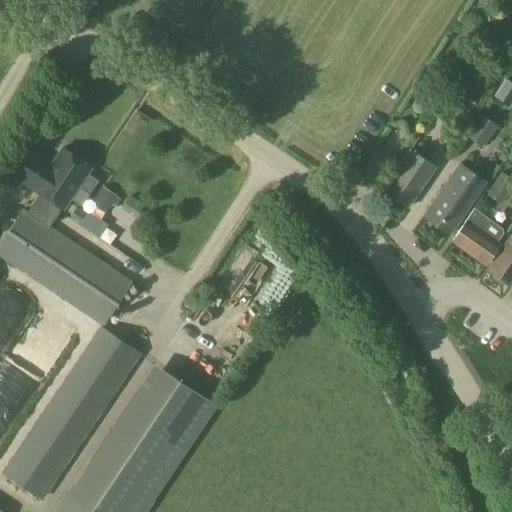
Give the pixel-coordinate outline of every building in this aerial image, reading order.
[(452,124),(473,88),(454,77),(433,112),(452,124)] [(508,108),(511,102),(511,89),(511,90),(511,88),(511,80),(508,78),(493,99),(508,108)] [(483,148),(498,126),(481,114),(465,136),(483,148)] [(0,245),(0,257),(102,327),(133,282),(49,226),(60,209),(64,212),(93,167),(62,146),(50,164),(30,151),(13,176),(40,194),(29,212),(23,208),(0,245)] [(408,207),(436,167),(410,149),(382,189),(408,207)] [(449,235),(486,182),(461,164),(423,217),(449,235)] [(502,205),(511,189),(511,179),(501,173),(486,195),(502,205)] [(92,201),(107,212),(119,195),(104,185),(92,201)] [(138,214),(143,203),(128,197),(123,207),(138,214)] [(485,265),(500,244),(497,243),(503,233),(502,227),(492,221),(475,209),(452,243),(485,265)] [(509,286),(511,281),(511,236),(488,271),(492,274),(491,278),(501,285),(505,283),(509,286)] [(111,248),(104,262),(137,279),(144,266),(111,248)] [(141,355),(102,327),(95,333),(1,473),(43,500),(141,355)] [(87,511),(147,511),(218,406),(154,363),(64,496),(87,511)]
